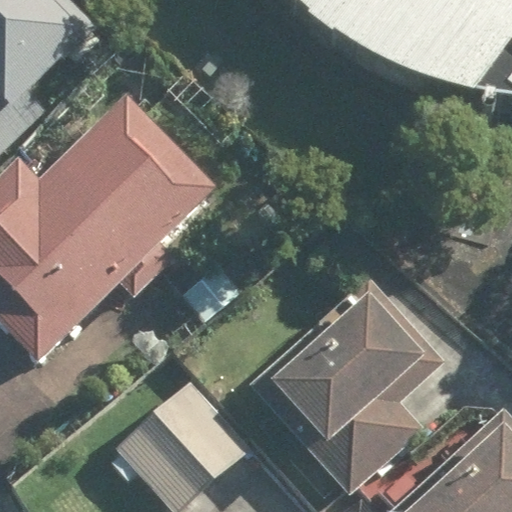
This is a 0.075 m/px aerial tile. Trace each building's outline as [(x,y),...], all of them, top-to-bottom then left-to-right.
[(63,0),(0,0),(0,162),(37,131),(22,114),(103,45),(63,0)] [(381,81),(494,113),(511,112),(511,0),(271,0),(284,16),(381,81)] [(39,193),(15,168),(0,183),(0,344),(34,379),(215,199),(125,108),(39,193)] [(232,251),(177,296),(209,337),(265,292),(232,251)] [(373,276),(244,390),(348,506),(429,433),(409,411),(456,369),(373,276)] [(196,511),(260,454),(196,385),(116,459),(164,511),(196,511)] [(511,511),(511,422),(502,412),(393,511),(511,511)]
